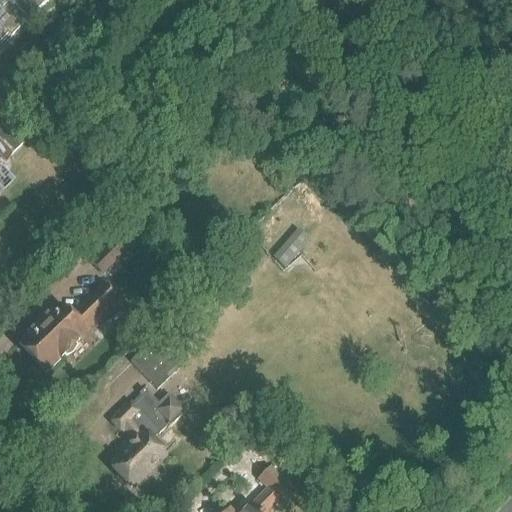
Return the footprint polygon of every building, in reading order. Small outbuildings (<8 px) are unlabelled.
[(51,0),(0,0),(0,44),(7,37),(10,40),(51,0)] [(91,9),(100,0),(84,0),(85,3),(91,9)] [(0,158),(5,163),(24,145),(0,120),(0,158)] [(313,256),(327,240),(317,232),(307,243),(296,233),(274,257),(286,268),(304,248),(313,256)] [(125,253),(115,242),(91,265),(102,276),(125,253)] [(81,338),(116,304),(101,289),(66,322),(55,310),(19,345),(34,361),(33,362),(41,372),(50,371),(59,363),(58,361),(82,339),(81,338)] [(176,334),(171,339),(185,351),(191,345),(187,342),(204,324),(190,311),(173,331),(176,334)] [(157,393),(179,372),(151,343),(130,364),(157,393)] [(182,414),(184,412),(171,398),(169,400),(167,398),(159,406),(145,392),(140,397),(141,398),(132,407),(131,405),(122,414),(164,458),(164,457),(151,443),(161,433),(163,435),(170,428),(171,429),(184,416),(182,414)] [(131,488),(164,458),(122,414),(113,422),(122,432),(123,431),(136,444),(129,451),(126,447),(117,455),(121,459),(112,467),(131,488)] [(298,442),(287,431),(279,439),(290,450),(298,442)] [(270,511),(280,502),(284,507),(295,496),(271,472),(260,482),(270,492),(254,509),(253,508),(249,511),(270,511)]
